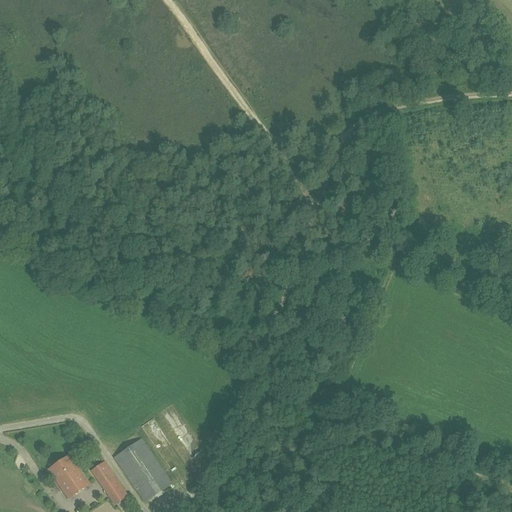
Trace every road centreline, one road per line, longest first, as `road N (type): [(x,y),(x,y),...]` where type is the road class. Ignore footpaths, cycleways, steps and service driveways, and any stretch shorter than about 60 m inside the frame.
road 1 (track): [(271,146),(314,209),(208,490)]
road 2 (track): [(511,485),(363,439),(257,443),(229,435)]
road 3 (track): [(337,150),(368,108),(511,96)]
road 4 (unclassified): [(148,511),(83,422),(0,430)]
road 5 (track): [(171,0),(271,146)]
